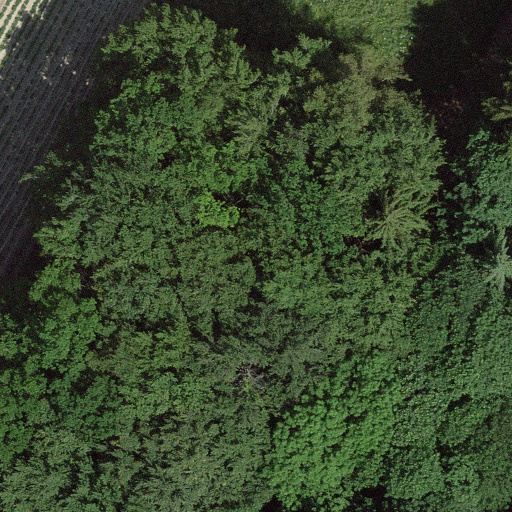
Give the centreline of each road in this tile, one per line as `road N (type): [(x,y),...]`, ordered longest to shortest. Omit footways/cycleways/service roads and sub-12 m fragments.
road 1 (track): [(173,1),(465,112),(511,15)]
road 2 (track): [(173,1),(0,318)]
